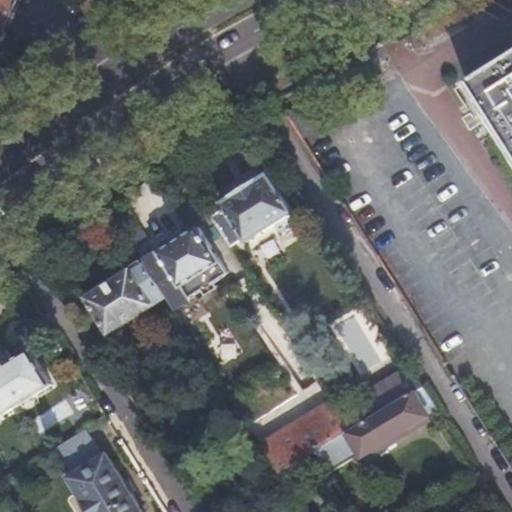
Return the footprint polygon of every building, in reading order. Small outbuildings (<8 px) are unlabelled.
[(0,0),(0,42),(5,50),(9,28),(21,0),(0,0)] [(511,51),(465,81),(511,153),(511,51)] [(226,208),(213,216),(230,243),(243,235),(246,239),(294,209),(271,172),(222,202),(226,208)] [(229,271),(199,225),(145,260),(163,289),(174,306),(229,271)] [(163,289),(145,260),(133,268),(132,266),(86,295),(110,332),(155,302),(152,296),(163,289)] [(0,414),(52,383),(30,348),(0,366),(0,414)] [(425,385),(411,364),(363,394),(377,416),(425,385)] [(425,385),(377,416),(350,433),(318,453),(330,471),(362,451),(364,454),(439,407),(425,385)] [(318,453),(350,433),(327,396),(293,417),(259,438),(282,476),(318,453)] [(103,455),(86,428),(56,446),(72,472),(68,474),(67,478),(75,492),(79,492),(91,511),(143,511),(107,453),(103,455)]
